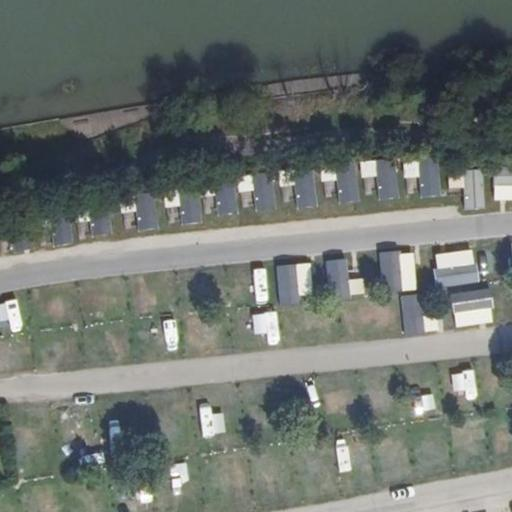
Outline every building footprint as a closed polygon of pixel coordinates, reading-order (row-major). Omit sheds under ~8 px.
[(361,178),(373,176),(376,200),(398,197),(392,158),(359,163),(361,178)] [(418,197),(437,196),(436,160),(401,161),(401,179),(417,178),(418,197)] [(335,203),(357,201),(353,162),(331,164),(335,203)] [(511,166),(493,167),(493,202),(511,201),(511,194),(511,186),(511,166)] [(293,207),(313,207),(312,170),(293,171),(293,207)] [(446,172),(447,188),(462,188),(463,209),(483,209),(482,171),(446,172)] [(212,179),(213,215),(235,214),(233,178),(212,179)] [(241,183),(242,191),(252,190),(254,210),(273,209),(271,180),(241,183)] [(178,207),(178,224),(199,224),(198,193),(163,194),(163,207),(178,207)] [(133,211),(135,230),(156,229),(154,196),(119,198),(120,212),(133,211)] [(105,206),(86,210),(91,238),(111,234),(105,206)] [(70,246),(69,213),(48,214),(49,246),(70,246)] [(28,229),(9,230),(11,252),(30,251),(28,229)] [(433,287),(475,283),(472,248),(455,250),(456,266),(431,268),(433,287)] [(415,289),(415,271),(399,272),(399,251),(379,251),(380,290),(415,289)] [(327,298),(360,297),(360,279),(346,280),(346,259),(326,260),(327,298)] [(275,265),(277,306),(298,305),(296,264),(275,265)] [(231,272),(232,287),(215,288),(216,307),(269,304),(268,285),(248,286),(248,271),(231,272)] [(167,310),(210,308),(208,273),(192,274),(192,289),(166,290),(167,310)] [(153,293),(139,294),(138,278),(117,279),(120,314),(154,311),(153,293)] [(64,282),(66,327),(81,327),(80,282),(64,282)] [(453,327),(469,326),(467,310),(491,308),(489,289),(450,292),(453,327)] [(25,334),(42,334),(40,290),(23,290),(25,334)] [(422,296),(402,295),(400,333),(420,334),(422,296)] [(343,323),(396,321),(395,302),(342,305),(343,323)] [(0,357),(2,357),(4,372),(25,370),(20,315),(4,316),(3,305),(0,305),(0,357)] [(335,307),(283,310),(284,328),(336,325),(335,307)] [(279,331),(279,313),(226,314),(226,332),(279,331)] [(169,316),(169,337),(221,335),(221,315),(169,316)] [(122,323),(123,358),(136,358),(135,342),(164,341),(164,322),(122,323)] [(77,332),(79,351),(94,350),(95,365),(117,363),(113,328),(77,332)] [(33,335),(34,354),(50,353),(50,369),(69,368),(68,333),(33,335)] [(342,405),(329,407),(332,427),(387,418),(381,377),(365,380),(366,387),(340,391),(342,405)] [(263,397),(262,420),(307,421),(308,388),(291,388),(290,398),(263,397)] [(225,417),(215,417),(215,407),(195,408),(196,446),(226,445),(225,417)] [(165,423),(151,426),(155,449),(191,442),(185,409),(163,413),(165,423)] [(126,453),(126,423),(117,423),(117,414),(99,414),(100,453),(126,453)] [(45,444),(29,445),(27,425),(11,427),(15,466),(47,463),(45,444)] [(351,443),(353,482),(393,480),(391,441),(351,443)] [(317,449),(273,450),(273,487),(318,486),(317,449)] [(320,473),(334,471),(331,452),(316,454),(320,473)] [(201,461),(207,500),(227,497),(221,458),(201,461)] [(172,483),(186,481),(185,465),(155,468),(159,510),(175,509),(172,483)] [(227,489),(241,486),(237,465),(223,468),(227,489)] [(127,511),(127,476),(108,476),(108,511),(127,511)] [(45,511),(44,500),(38,501),(36,487),(16,490),(19,511),(45,511)]
